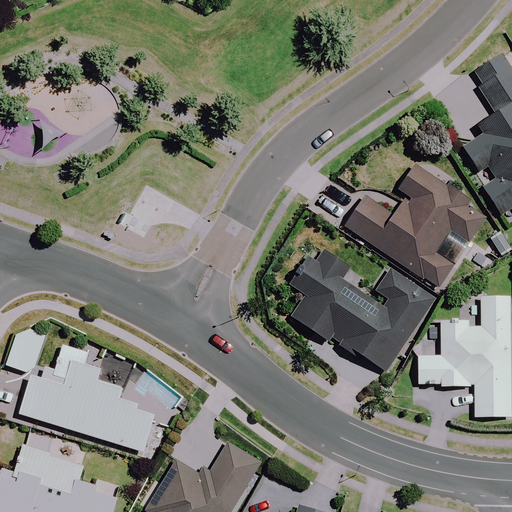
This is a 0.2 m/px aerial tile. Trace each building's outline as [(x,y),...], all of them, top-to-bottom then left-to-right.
[(511,75),(501,57),(472,75),(497,116),(477,129),(482,137),(463,148),(480,175),(490,169),(498,181),(484,190),(506,225),(511,221),(511,75)] [(470,203),(414,168),(398,193),(406,197),(394,216),(364,198),(344,229),(438,289),(454,265),(436,254),(449,233),(468,245),(483,221),(465,210),(470,203)] [(349,271),(324,254),(316,265),(309,260),(291,287),(305,296),(290,318),(329,343),(331,339),(385,375),(434,300),(390,271),(371,300),(343,281),(349,271)] [(510,419),(509,299),(481,299),(481,329),(459,330),(459,323),(441,323),(441,358),(418,358),(418,389),(474,388),(474,419),(510,419)] [(88,354),(63,346),(55,372),(45,369),(41,381),(30,377),(18,415),(157,458),(169,421),(172,422),(181,396),(144,368),(132,406),(118,401),(124,381),(84,368),(88,354)] [(230,511),(260,463),(227,444),(206,480),(178,463),(148,511),(230,511)] [(84,466),(23,447),(14,474),(2,470),(0,477),(0,511),(112,511),(120,488),(97,481),(95,487),(79,482),(84,466)]
